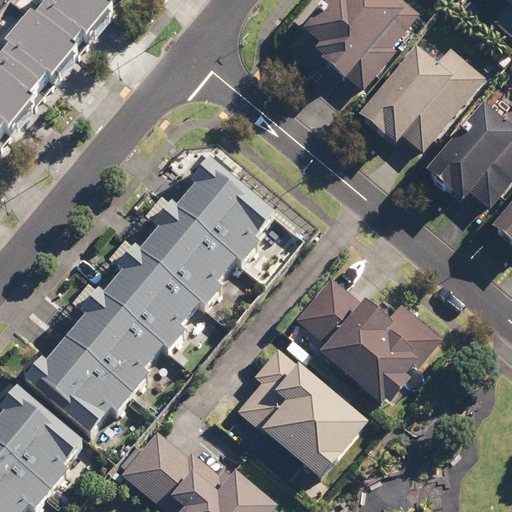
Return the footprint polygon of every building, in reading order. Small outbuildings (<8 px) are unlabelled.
[(95,0),(48,0),(38,12),(86,52),(116,17),(95,0)] [(335,0),(291,58),(326,85),(333,75),(360,95),(424,12),(408,0),(335,0)] [(511,4),(495,26),(511,39),(511,4)] [(38,12),(9,47),(10,48),(52,83),(57,87),(86,52),(38,12)] [(0,99),(27,122),(39,108),(34,104),(52,83),(10,48),(0,60),(0,99)] [(443,65),(425,49),(367,119),(404,149),(408,144),(423,156),(488,78),(455,51),(443,65)] [(0,154),(5,149),(0,145),(0,143),(7,136),(12,140),(27,122),(0,99),(0,154)] [(490,224),(511,195),(511,114),(508,119),(486,103),(425,183),(450,202),(454,197),(490,224)] [(276,229),(219,175),(177,218),(170,211),(152,229),(166,243),(145,265),(136,256),(116,278),(128,289),(108,310),(101,304),(77,328),(90,341),(42,391),(102,449),(124,426),(128,429),(166,389),(155,379),(172,361),(178,368),(200,346),(190,336),(208,317),(216,324),(237,302),(224,290),(246,267),(252,273),(271,254),(261,244),(276,229)] [(511,213),(498,231),(511,243),(511,213)] [(370,312),(335,280),(299,319),(332,350),(326,356),(384,410),(391,403),(395,407),(419,381),(413,375),(443,343),(403,307),(395,316),(379,301),(370,312)] [(243,417),(256,428),(244,443),(322,507),(335,491),(328,485),(374,427),(282,353),(257,383),(266,390),(243,417)] [(89,447),(27,392),(0,423),(0,511),(33,511),(35,511),(45,511),(79,474),(71,467),(89,447)] [(192,461),(163,436),(128,478),(169,511),(282,511),(233,471),(225,480),(196,456),(192,461)]
